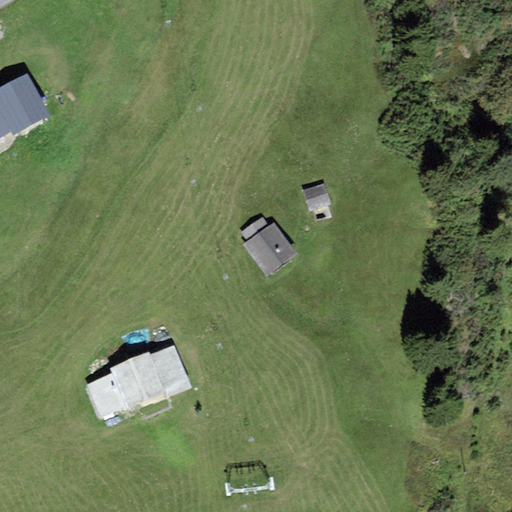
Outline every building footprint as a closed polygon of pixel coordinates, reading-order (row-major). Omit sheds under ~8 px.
[(26,72),(0,87),(0,137),(9,132),(12,137),(51,115),(26,72)] [(301,195),(309,213),(331,204),(324,186),(301,195)] [(242,231),(248,241),(267,227),(261,218),(242,231)] [(242,245),(265,277),(295,255),(273,223),(267,227),(248,241),(242,245)] [(84,387),(99,420),(189,381),(174,347),(151,358),(148,353),(110,370),(112,375),(84,387)]
